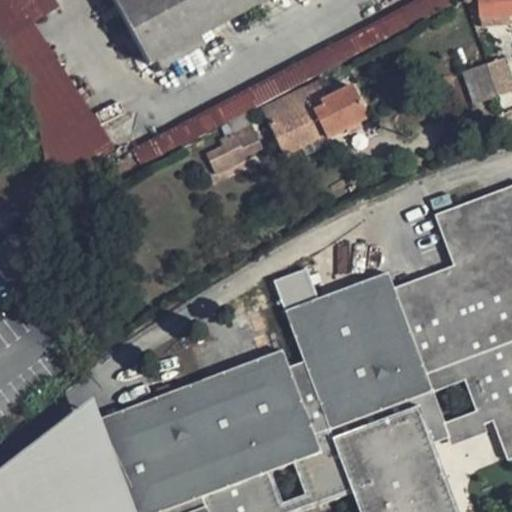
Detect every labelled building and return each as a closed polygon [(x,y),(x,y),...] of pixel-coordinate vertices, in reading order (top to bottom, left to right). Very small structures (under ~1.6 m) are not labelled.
[(49,0),(0,0),(0,40),(27,24),(54,7),(49,0)] [(111,0),(110,0),(145,67),(270,0),(111,0)] [(447,7),(445,0),(424,0),(129,156),(136,170),(218,127),(447,7)] [(511,11),(511,0),(465,0),(466,1),(469,0),(477,0),(478,14),(508,12),(511,11)] [(510,24),(508,12),(478,14),(478,24),(510,24)] [(111,156),(27,24),(0,40),(0,72),(41,141),(42,150),(48,189),(111,156)] [(511,85),(503,56),(485,62),(495,95),(511,88),(511,85)] [(481,63),(461,69),(471,102),(491,95),(481,63)] [(323,80),(262,110),(283,154),(323,135),(326,141),(367,120),(351,88),(332,97),(323,80)] [(233,161),(262,148),(247,119),(230,127),(235,139),(225,143),(220,146),(229,163),(233,161)] [(457,511),(432,441),(445,436),(448,444),(484,430),(482,422),(491,419),(506,459),(511,456),(511,186),(434,215),(454,266),(392,288),(387,273),(285,310),(303,361),(290,366),(283,349),(97,419),(92,400),(0,470),(0,511),(457,511)]
